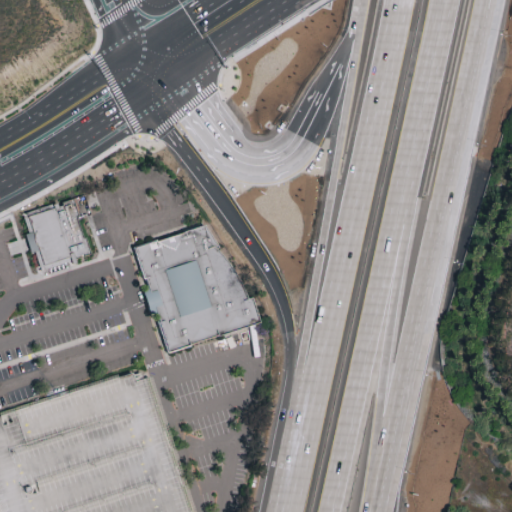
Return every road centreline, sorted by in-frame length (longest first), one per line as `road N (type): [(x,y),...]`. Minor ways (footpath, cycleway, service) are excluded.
road 1 (motorway): [(401,0),(285,511)]
road 2 (motorway): [(331,511),(444,0)]
road 3 (motorway): [(374,511),(484,0)]
road 4 (motorway): [(367,511),(444,0)]
road 5 (motorway): [(353,64),(273,496)]
road 6 (motorway): [(214,178),(256,238),(288,315),(292,356),(273,496)]
road 7 (primary): [(140,53),(0,140)]
